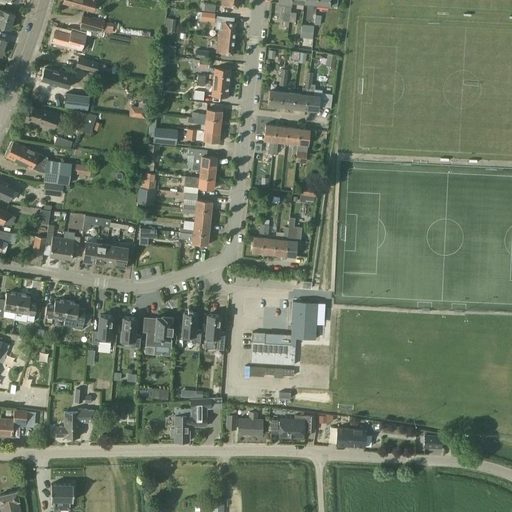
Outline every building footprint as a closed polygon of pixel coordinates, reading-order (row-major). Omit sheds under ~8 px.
[(96,0),(63,0),(63,3),(93,11),(96,0)] [(283,21),(290,22),(291,12),(290,12),(291,6),(291,0),(278,0),(278,5),(284,6),(284,11),(283,21)] [(199,10),(215,12),(216,4),(200,3),(199,10)] [(0,17),(0,25),(9,29),(14,14),(2,10),(0,9),(0,17)] [(215,13),(202,11),(201,19),(214,21),(215,13)] [(314,24),(322,25),(323,15),(315,14),(314,24)] [(80,29),(112,33),(113,23),(104,22),(104,20),(92,16),(91,18),(82,15),(79,26),(80,26),(80,29)] [(218,37),(234,39),(235,23),(220,21),(218,37)] [(52,41),(82,50),(85,38),(56,30),(52,41)] [(313,39),(313,32),(301,31),(300,38),(313,39)] [(216,52),(232,54),(234,39),(218,37),(216,52)] [(174,55),(174,45),(160,44),(160,55),(174,55)] [(195,57),(208,59),(209,51),(196,49),(195,57)] [(305,62),(306,53),(291,51),(290,59),(305,62)] [(335,66),(335,54),(326,53),(325,66),(335,66)] [(76,65),(96,71),(99,62),(78,56),(76,65)] [(280,77),(287,78),(288,70),(284,69),(285,56),(279,56),(278,69),(281,69),(280,77)] [(193,67),(208,68),(209,61),(200,60),(194,59),(193,67)] [(213,81),(229,83),(230,69),(214,67),(213,81)] [(44,69),(41,80),(50,83),(49,85),(55,86),(56,85),(67,88),(71,74),(59,71),(58,73),(44,69)] [(293,108),(305,109),(308,88),(311,89),(311,84),(312,84),(312,81),(305,80),(305,87),(303,87),(302,94),(294,93),(293,108)] [(211,95),(227,97),(229,83),(213,81),(211,95)] [(315,85),(311,84),(311,89),(308,88),(305,109),(318,111),(319,106),(331,107),(332,94),(322,93),(323,90),(315,89),(315,85)] [(193,99),(203,100),(204,91),(194,90),(193,99)] [(268,105),(280,107),(282,91),(269,90),(268,105)] [(280,107),(293,108),(294,93),(282,91),(280,107)] [(88,108),(89,96),(66,93),(64,104),(88,108)] [(131,106),(129,115),(144,117),(146,108),(131,106)] [(29,119),(54,127),(58,115),(33,107),(29,119)] [(82,131),(90,134),(96,115),(88,112),(88,113),(77,109),(71,126),(82,130),(82,131)] [(188,117),(189,117),(220,120),(222,110),(206,109),(206,114),(198,113),(198,112),(188,111),(188,117)] [(220,120),(189,117),(188,122),(188,123),(205,124),(204,130),(204,131),(219,132),(220,120)] [(272,154),(275,126),(265,124),(264,140),(269,141),(268,153),(272,154)] [(286,143),(288,127),(275,126),(272,154),(277,154),(278,142),(286,143)] [(153,142),(176,144),(177,129),(155,127),(153,142)] [(299,128),(288,127),(286,143),(293,143),(292,157),(296,157),(299,128)] [(203,141),(218,142),(219,132),(204,131),(204,130),(188,128),(187,135),(195,136),(195,139),(203,140),(203,141)] [(309,129),(299,128),(296,157),(301,158),(301,152),(307,152),(308,145),(309,129)] [(55,137),(54,143),(70,146),(71,139),(55,137)] [(44,181),(69,185),(70,173),(90,175),(91,166),(72,163),(47,160),(47,157),(13,141),(6,156),(32,168),(39,171),(39,172),(45,173),(44,181)] [(159,145),(148,143),(146,159),(157,160),(159,145)] [(193,159),(192,165),(216,167),(217,157),(206,156),(207,150),(188,148),(188,154),(192,155),(192,158),(193,159)] [(216,167),(192,165),(192,169),(200,170),(199,177),(214,179),(216,167)] [(144,170),(142,186),(154,187),(156,172),(144,170)] [(198,188),(213,189),(214,179),(199,177),(185,176),(185,181),(190,182),(190,184),(198,185),(198,188)] [(0,197),(8,201),(14,187),(0,180),(0,197)] [(43,193),(61,196),(63,184),(44,182),(43,193)] [(300,194),(315,195),(316,186),(301,185),(300,194)] [(139,186),(137,203),(153,204),(155,187),(154,187),(142,186),(139,186)] [(182,209),(211,212),(212,201),(196,199),(196,205),(183,203),(182,209)] [(0,222),(3,224),(8,212),(0,207),(0,222)] [(38,222),(48,224),(50,210),(43,209),(43,210),(40,209),(38,222)] [(194,221),(210,223),(211,212),(182,209),(182,212),(195,214),(194,221)] [(83,223),(99,225),(100,218),(84,215),(83,223)] [(301,242),(302,227),(294,226),(295,218),(290,217),(289,227),(286,256),(296,257),(297,242),(301,242)] [(179,232),(208,235),(210,223),(194,221),(193,229),(180,227),(179,232)] [(262,253),(265,224),(260,223),(259,236),(253,236),(252,252),(262,253)] [(49,255),(61,257),(64,231),(63,238),(53,237),(54,225),(48,224),(45,244),(51,245),(49,255)] [(269,225),(265,224),(262,253),(274,254),(275,238),(267,237),(269,225)] [(286,256),(289,227),(284,226),(283,239),(275,238),(274,254),(286,256)] [(0,248),(3,241),(8,242),(11,233),(0,230),(0,248)] [(61,257),(72,259),(73,248),(78,249),(80,237),(74,236),(75,233),(64,231),(61,257)] [(192,243),(207,245),(208,235),(179,232),(179,236),(179,238),(186,239),(186,243),(192,243)] [(140,235),(139,244),(147,244),(148,236),(140,235)] [(31,253),(43,255),(46,238),(35,236),(31,253)] [(83,260),(94,262),(97,237),(87,236),(83,260)] [(94,262),(104,264),(107,244),(102,243),(102,238),(97,237),(94,262)] [(104,264),(114,265),(118,241),(113,240),(112,245),(107,244),(104,264)] [(114,265),(124,267),(126,257),(133,258),(135,244),(128,243),(127,247),(122,246),(122,242),(118,241),(114,265)] [(4,310),(16,312),(19,292),(11,291),(11,293),(6,292),(5,300),(0,298),(0,316),(3,317),(4,310)] [(26,320),(33,321),(36,303),(29,302),(30,296),(26,295),(26,293),(19,292),(16,312),(22,312),(22,315),(24,319),(26,319),(26,320)] [(55,304),(47,303),(47,306),(44,324),(51,325),(52,323),(53,323),(57,321),(57,318),(64,319),(67,300),(60,299),(60,301),(55,300),(55,304)] [(75,301),(67,300),(64,319),(63,324),(75,325),(75,328),(82,329),(85,312),(85,308),(78,307),(79,304),(74,303),(75,301)] [(250,362),(294,365),(295,344),(295,338),(315,338),(316,325),(316,320),(317,306),(317,302),(292,301),(291,334),(265,333),(252,332),(250,362)] [(325,303),(317,302),(317,306),(316,320),(316,325),(324,325),(325,303)] [(193,340),(193,342),(200,343),(201,330),(195,329),(196,313),(195,313),(185,312),(184,312),(183,324),(182,331),(182,332),(182,339),(193,340)] [(217,342),(217,349),(224,349),(225,332),(219,331),(220,315),(219,315),(209,314),(209,315),(208,314),(207,326),(206,334),(206,341),(217,342)] [(93,330),(91,343),(98,344),(99,341),(110,342),(111,335),(112,328),(111,328),(113,316),(111,316),(101,315),(100,315),(99,331),(93,330)] [(147,332),(146,345),(155,346),(155,344),(161,344),(161,341),(169,341),(170,333),(171,333),(172,325),(171,325),(171,316),(162,316),(162,317),(156,317),(156,319),(144,317),(143,331),(147,332)] [(122,336),(121,343),(133,345),(133,347),(139,348),(141,335),(134,334),(136,318),(135,318),(125,317),(124,317),(123,329),(122,329),(121,336),(122,336)] [(293,375),(293,370),(264,368),(250,367),(250,376),(263,376),(263,373),(274,374),(274,377),(283,377),(283,375),(293,375)] [(126,380),(134,381),(135,374),(127,373),(126,380)] [(168,398),(169,388),(160,388),(160,390),(159,397),(168,398)] [(174,441),(189,441),(189,426),(206,426),(206,416),(206,408),(210,408),(209,398),(191,398),(191,409),(191,412),(189,412),(189,415),(174,415),(175,415),(175,429),(170,429),(170,437),(175,437),(174,441)] [(55,436),(65,436),(79,436),(79,422),(95,422),(95,409),(88,409),(88,408),(78,408),(78,412),(65,412),(65,426),(55,426),(55,436)] [(0,435),(12,436),(13,426),(26,427),(27,410),(14,409),(13,419),(0,418),(0,435)] [(238,434),(262,435),(262,420),(257,419),(257,410),(249,410),(249,419),(238,418),(238,434)] [(226,429),(236,429),(237,415),(226,414),(226,429)] [(278,437),(288,438),(288,436),(302,436),(303,430),(314,431),(314,416),(306,415),(306,416),(294,415),(294,419),(279,418),(278,437)] [(336,444),(349,445),(350,429),(337,428),(336,444)] [(364,446),(371,447),(371,435),(365,435),(366,430),(350,429),(349,445),(364,446)] [(442,436),(425,435),(424,447),(441,448),(442,436)] [(73,501),(73,484),(51,484),(51,500),(53,500),(53,510),(53,511),(59,511),(60,510),(70,510),(70,501),(73,501)] [(0,507),(1,511),(20,511),(16,492),(0,495),(0,507)] [(204,511),(221,511),(221,503),(205,503),(204,511)]
